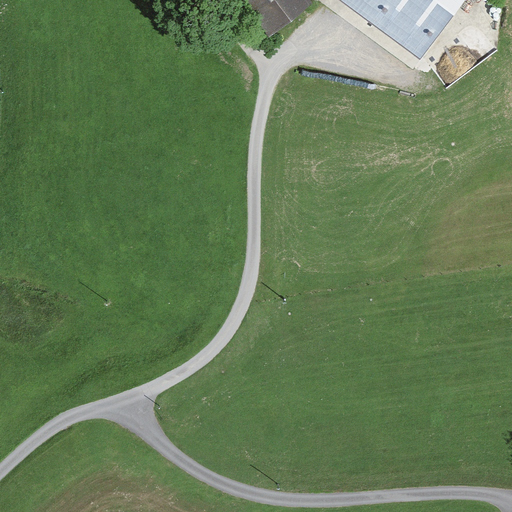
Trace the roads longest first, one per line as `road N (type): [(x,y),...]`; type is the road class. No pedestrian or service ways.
road 1 (unclassified): [(290,47),(269,71),(261,108),(253,268),(239,314),(211,353),(122,404)]
road 2 (unclassified): [(511,498),(435,493),(313,503),(255,496),(209,481),(166,454),(122,404)]
road 3 (unclassified): [(122,404),(64,420),(0,474)]
